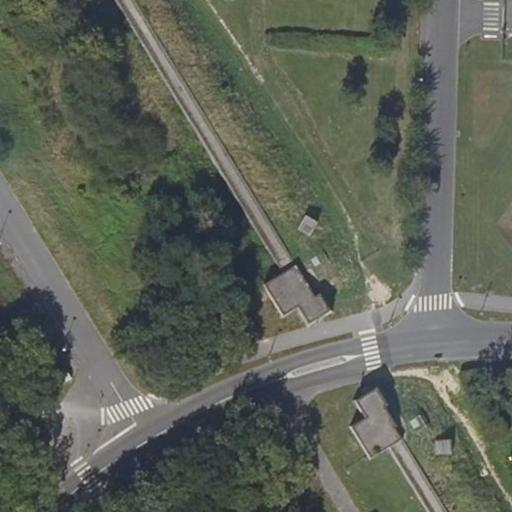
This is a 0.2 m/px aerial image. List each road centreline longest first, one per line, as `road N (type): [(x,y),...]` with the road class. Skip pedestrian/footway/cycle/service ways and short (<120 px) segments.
road 1 (tertiary): [(47,511),(205,410),(322,363),(435,339)]
road 2 (tertiary): [(443,0),(435,339)]
